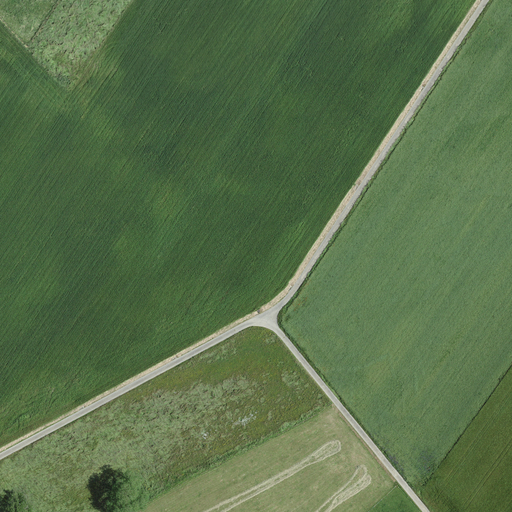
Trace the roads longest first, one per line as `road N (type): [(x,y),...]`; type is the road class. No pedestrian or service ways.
road 1 (track): [(0,458),(292,295),(487,0)]
road 2 (track): [(267,315),(426,511)]
